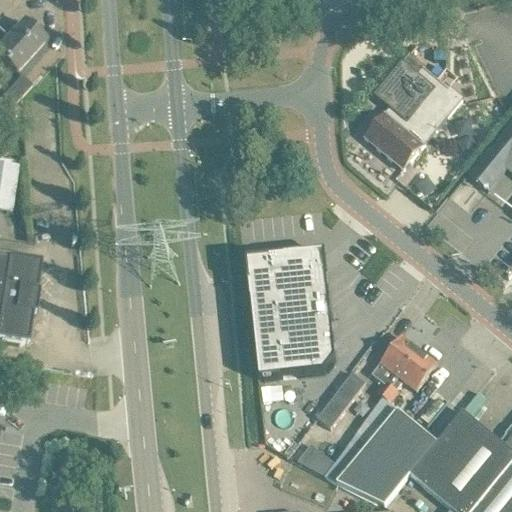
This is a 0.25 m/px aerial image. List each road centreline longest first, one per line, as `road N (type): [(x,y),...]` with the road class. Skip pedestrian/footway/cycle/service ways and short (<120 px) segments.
road 1 (secondary): [(215,511),(177,109)]
road 2 (secondary): [(120,117),(150,511)]
road 3 (unclassified): [(511,332),(336,186),(323,165),(319,91)]
road 4 (unclassified): [(418,0),(334,27),(322,50),(319,91)]
road 5 (unclassified): [(177,109),(319,91)]
